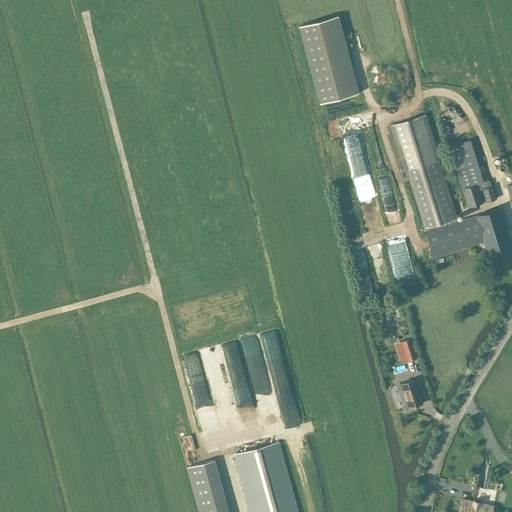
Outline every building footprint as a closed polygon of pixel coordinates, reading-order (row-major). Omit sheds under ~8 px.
[(424,229),(425,232),(457,221),(457,218),(424,114),(391,124),(424,229)] [(487,180),(477,183),(479,190),(482,189),(486,202),(497,199),(492,186),(491,186),(489,180),(487,180)] [(477,183),(462,189),(467,208),(483,203),(479,190),(477,183)] [(476,215),(457,221),(425,232),(433,258),(484,241),(490,264),(511,257),(511,250),(499,209),(476,216),(476,215)] [(402,342),(408,360),(416,358),(410,340),(402,342)] [(404,407),(408,406),(409,408),(422,404),(414,380),(397,385),(404,407)] [(249,511),(297,511),(279,442),(234,454),(249,511)] [(228,511),(214,460),(186,467),(198,511),(228,511)] [(473,501),(462,499),(459,511),(494,511),(495,509),(493,509),(493,506),(481,503),(481,502),(473,501)]
